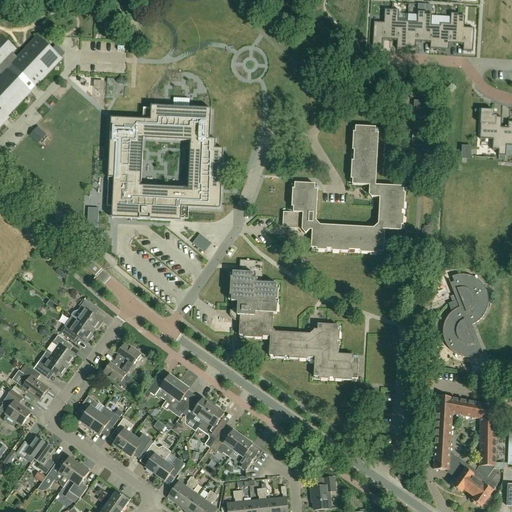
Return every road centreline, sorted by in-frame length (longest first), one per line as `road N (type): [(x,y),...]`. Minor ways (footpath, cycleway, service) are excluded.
road 1 (tertiary): [(426,511),(167,329)]
road 2 (residential): [(143,508),(137,486),(54,427),(51,411),(132,304)]
road 3 (residential): [(236,229),(269,135),(311,138),(338,189)]
road 4 (tertiary): [(132,304),(0,183)]
